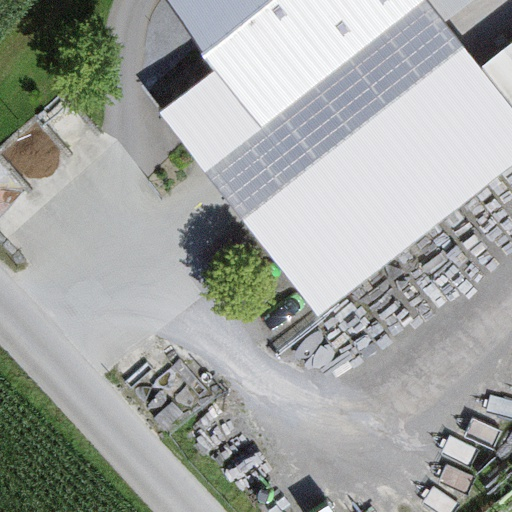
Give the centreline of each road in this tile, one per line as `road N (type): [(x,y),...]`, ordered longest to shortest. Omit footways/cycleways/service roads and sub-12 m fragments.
road 1 (unknown): [(475,0),(111,217),(230,360),(271,395),(302,405),(384,393),(511,295)]
road 2 (tertiary): [(0,309),(182,511)]
